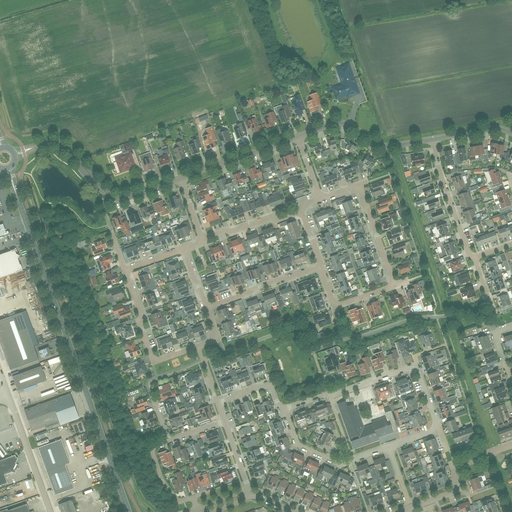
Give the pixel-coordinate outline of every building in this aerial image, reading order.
[(347,97),(359,93),(349,64),(337,68),(342,84),(334,87),(333,84),(328,86),(331,93),(334,92),(336,99),(346,95),(347,97)] [(310,95),(312,101),(307,102),(311,112),(318,110),(317,106),(320,105),(319,100),(316,93),(310,95)] [(302,115),(303,113),(302,110),(305,109),(300,95),(296,96),(297,99),(291,102),(293,106),(292,107),(293,109),(294,109),(296,115),(298,117),(299,116),(301,116),(302,115)] [(247,108),(250,107),(254,105),(252,99),(248,101),(245,102),(247,108)] [(279,114),(282,123),(289,120),(288,118),(291,117),(287,105),(282,107),(281,105),(274,108),(276,115),(279,114)] [(273,112),(266,114),(268,118),(264,119),(267,128),(274,126),(272,122),(276,120),(273,112)] [(246,123),(248,129),(251,128),(252,129),(254,128),(255,132),(260,130),(258,126),(255,118),(249,121),(249,122),(246,123)] [(243,132),(246,131),(243,123),(237,125),(238,129),(234,130),(237,138),(244,136),(243,132)] [(213,141),(216,140),(212,127),(208,129),(206,129),(208,135),(203,137),(207,149),(215,147),(213,141)] [(231,141),(227,130),(223,132),(222,129),(216,131),(218,138),(220,142),(223,141),(224,143),(231,141)] [(192,144),(189,145),(192,154),(196,153),(199,152),(198,149),(201,147),(200,145),(198,139),(191,141),(192,144)] [(327,142),(330,149),(327,150),(329,156),(332,155),(332,154),(334,153),(333,150),(337,149),(334,140),(327,142)] [(345,148),(353,154),(357,148),(348,142),(348,144),(344,142),(344,140),(341,140),(341,148),(342,148),(342,149),(344,150),(345,148)] [(187,152),(182,141),(176,143),(177,148),(174,149),(178,160),(185,157),(183,154),(187,152)] [(131,142),(123,145),(126,152),(128,151),(133,149),(131,142)] [(487,158),(490,158),(490,157),(493,158),(493,154),(497,154),(498,144),(497,144),(497,143),(492,143),(492,144),(491,153),(487,153),(487,155),(487,158)] [(500,154),(499,158),(500,159),(502,159),(502,160),(505,160),(507,155),(507,153),(503,153),(503,146),(502,146),(502,145),(500,145),(498,145),(498,144),(497,154),(500,154)] [(313,147),(317,156),(321,155),(322,158),(324,157),(324,158),(328,156),(326,151),(322,152),(320,145),(313,147)] [(478,155),(481,155),(482,159),(484,158),(484,162),(487,162),(487,158),(487,155),(484,155),(482,145),(481,146),(480,145),(478,145),(478,146),(477,146),(478,155)] [(471,151),(468,152),(470,161),(475,160),(475,156),(478,155),(477,146),(475,147),(474,146),(472,146),(472,147),(471,147),(471,151)] [(459,158),(456,158),(457,165),(463,164),(463,161),(466,160),(464,148),(458,150),(459,158)] [(167,155),(170,154),(168,149),(162,151),(163,154),(157,156),(157,155),(155,155),(157,161),(159,162),(161,166),(170,163),(167,155)] [(451,166),(457,165),(456,158),(453,159),(451,151),(445,152),(446,161),(445,162),(445,161),(446,166),(451,165),(451,166)] [(153,169),(150,161),(153,160),(150,152),(144,154),(146,159),(142,161),(145,171),(153,169)] [(116,158),(119,167),(120,167),(122,172),(134,167),(131,161),(132,161),(130,153),(123,156),(116,158)] [(293,164),(294,167),(300,165),(298,160),(296,156),(293,157),(292,154),(290,155),(290,154),(288,155),(287,156),(286,156),(290,166),(293,164)] [(364,165),(368,167),(371,169),(375,163),(372,161),(373,159),(368,155),(363,162),(360,160),(357,164),(358,167),(360,172),(361,174),(364,172),(362,168),(364,165)] [(278,162),(282,172),(287,170),(286,167),(290,166),(286,156),(285,157),(284,156),(282,157),(282,158),(281,158),(282,161),(278,162)] [(423,156),(415,157),(415,156),(411,157),(413,167),(417,166),(417,165),(425,163),(424,160),(425,159),(424,156),(423,156)] [(277,172),(277,171),(273,161),(268,163),(272,174),(275,173),(275,174),(277,173),(277,172)] [(263,166),(260,168),(265,180),(269,179),(268,177),(272,176),(272,174),(268,163),(267,163),(267,162),(266,162),(263,163),(263,164),(263,165),(263,166)] [(351,168),(348,169),(351,178),(357,176),(356,173),(360,172),(358,167),(357,164),(357,163),(353,164),(350,165),(351,168)] [(345,170),(344,167),(341,168),(341,167),(338,168),(340,174),(339,174),(341,180),(345,178),(346,180),(351,178),(348,169),(345,170)] [(258,177),(262,175),(260,169),(255,171),(254,168),(248,170),(252,179),(258,177)] [(333,174),(329,176),(333,185),(338,183),(336,176),(339,175),(336,168),(333,169),(334,171),(332,172),(333,174)] [(487,182),(491,180),(501,177),(499,172),(496,173),(495,169),(488,171),(488,172),(484,172),(487,182)] [(451,178),(454,184),(466,180),(465,176),(466,176),(464,171),(456,172),(458,176),(451,178)] [(247,180),(245,174),(240,176),(239,173),(233,175),(237,184),(237,187),(238,187),(240,186),(241,185),(240,183),(243,182),(242,182),(247,180)] [(333,185),(329,176),(326,177),(325,173),(319,175),(321,181),(324,180),(327,187),(333,185)] [(420,173),(413,175),(415,181),(419,180),(420,184),(431,180),(429,177),(430,177),(429,174),(428,174),(428,173),(421,176),(420,173)] [(292,184),(294,188),(303,184),(301,179),(298,180),(297,177),(287,180),(289,185),(292,184)] [(503,182),(501,177),(491,180),(492,183),(489,185),(490,190),(498,187),(497,184),(503,182)] [(222,194),(229,191),(230,191),(228,187),(232,186),(230,180),(225,182),(224,178),(218,181),(221,190),(222,194)] [(469,188),(467,183),(466,180),(454,184),(456,190),(462,188),(463,190),(469,188)] [(210,190),(207,181),(200,184),(201,187),(196,189),(198,194),(210,190)] [(373,197),(378,195),(379,197),(386,194),(384,188),(385,188),(383,182),(372,186),(373,189),(370,190),(373,197)] [(305,190),(303,184),(294,188),(295,191),(292,192),(294,198),(303,195),(302,191),(305,190)] [(424,185),(417,188),(419,194),(423,192),(425,196),(435,192),(434,189),(435,189),(434,186),(433,186),(425,188),(424,185)] [(283,193),(281,187),(278,188),(279,191),(272,193),(276,205),(282,203),(279,194),(280,194),(283,193)] [(458,195),(460,201),(469,198),(472,197),(469,188),(463,190),(464,193),(458,195)] [(505,190),(499,192),(498,188),(492,190),(494,195),(495,196),(497,195),(498,198),(507,195),(505,190)] [(205,198),(206,202),(214,199),(210,190),(198,194),(200,200),(205,198)] [(276,205),(272,193),(273,196),(267,198),(271,207),(276,205)] [(498,198),(494,200),(495,202),(499,201),(500,204),(509,200),(507,195),(498,198)] [(175,196),(169,198),(171,202),(168,203),(170,208),(178,206),(180,210),(183,209),(179,197),(176,198),(175,196)] [(376,206),(379,213),(389,210),(387,205),(392,203),(390,197),(383,199),(378,201),(379,205),(376,206)] [(429,197),(422,200),(423,203),(427,202),(429,209),(439,205),(438,202),(439,202),(438,199),(437,199),(437,198),(430,201),(429,197)] [(472,197),(469,198),(460,201),(462,207),(463,206),(464,209),(469,207),(475,205),(473,200),(472,197)] [(257,212),(258,212),(254,202),(253,199),(249,201),(250,204),(249,204),(252,214),(253,215),(257,213),(257,212)] [(344,209),(355,205),(355,204),(355,203),(354,203),(353,202),(352,200),(347,202),(346,199),(339,201),(340,204),(342,204),(344,209)] [(263,210),(260,200),(254,202),(258,212),(258,211),(258,212),(259,212),(263,211),(263,210)] [(500,204),(497,205),(500,213),(506,210),(505,208),(511,206),(509,200),(500,204)] [(164,207),(162,201),(154,204),(157,213),(161,212),(162,215),(169,213),(167,206),(164,207)] [(241,208),(245,207),(243,201),(240,202),(239,202),(240,205),(234,207),(235,209),(239,218),(244,216),(241,208)] [(205,213),(206,216),(216,213),(215,210),(216,209),(215,207),(217,206),(216,203),(209,205),(210,208),(203,211),(204,214),(205,213)] [(351,212),(356,210),(355,208),(355,207),(355,206),(355,205),(344,209),(346,217),(352,215),(351,212)] [(466,218),(475,215),(474,212),(477,211),(475,205),(469,207),(470,210),(464,212),(466,218)] [(149,218),(149,216),(150,216),(149,215),(154,214),(152,208),(147,209),(146,206),(140,209),(144,218),(145,219),(147,220),(149,219),(149,218)] [(233,220),(239,218),(235,209),(230,211),(233,220)] [(320,211),(323,221),(323,219),(328,218),(329,221),(325,209),(325,210),(320,212),(320,211)] [(327,209),(325,209),(329,221),(334,220),(335,221),(337,220),(333,209),(331,210),(330,209),(328,210),(327,209)] [(433,210),(426,212),(428,216),(431,214),(434,221),(444,217),(443,214),(442,211),(441,211),(434,213),(433,210)] [(135,224),(141,222),(138,213),(134,214),(133,211),(127,213),(131,222),(134,221),(135,224)] [(315,215),(317,220),(314,221),(316,225),(319,224),(318,222),(323,221),(320,211),(318,212),(318,214),(315,215)] [(217,215),(216,213),(206,216),(207,219),(206,219),(207,222),(214,220),(215,222),(222,220),(221,217),(219,218),(218,215),(217,215)] [(116,228),(120,226),(122,228),(123,227),(124,231),(128,229),(126,222),(123,224),(120,216),(119,216),(118,215),(116,216),(116,217),(113,218),(116,228)] [(352,215),(346,217),(349,225),(361,221),(361,220),(360,220),(360,219),(359,218),(358,216),(353,218),(352,215)] [(475,224),(482,222),(480,217),(476,218),(475,215),(466,218),(468,224),(474,222),(475,224)] [(388,217),(381,220),(385,229),(391,227),(393,226),(391,219),(389,220),(388,217)] [(184,227),(181,228),(184,237),(190,235),(188,229),(191,228),(188,221),(183,223),(184,227)] [(287,224),(289,229),(297,226),(298,225),(296,221),(287,224)] [(361,221),(349,225),(352,233),(360,230),(359,227),(362,226),(361,224),(361,223),(361,222),(361,221)] [(0,236),(1,236),(1,238),(11,235),(10,232),(8,232),(5,223),(0,224),(0,236)] [(437,223),(429,225),(430,229),(434,228),(436,233),(439,232),(448,229),(446,223),(438,226),(437,223)] [(279,238),(278,234),(275,235),(272,226),(267,228),(270,238),(271,241),(274,240),(274,241),(276,241),(277,243),(280,242),(279,238)] [(297,226),(289,229),(287,230),(288,235),(299,232),(297,226)] [(503,228),(506,237),(511,235),(508,226),(503,228)] [(184,237),(181,228),(175,230),(174,227),(171,228),(172,230),(173,234),(176,233),(178,240),(184,237)] [(270,238),(267,228),(261,230),(265,241),(263,241),(265,247),(267,246),(266,243),(271,241),(270,238)] [(387,236),(390,245),(394,243),(394,242),(401,240),(399,235),(402,233),(400,228),(390,232),(391,235),(387,236)] [(493,242),(495,241),(494,239),(497,239),(493,228),(488,230),(489,234),(490,234),(493,242)] [(503,228),(498,229),(500,237),(503,236),(504,238),(506,237),(503,228)] [(439,232),(436,233),(438,239),(435,240),(436,243),(447,239),(446,236),(450,235),(448,229),(439,232)] [(172,230),(163,233),(164,235),(167,244),(168,243),(168,244),(173,243),(172,242),(173,242),(172,241),(171,236),(173,235),(174,235),(173,234),(172,230)] [(299,232),(288,235),(288,236),(289,241),(287,241),(288,244),(294,242),(293,239),(301,237),(299,232)] [(321,240),(331,237),(329,232),(321,235),(322,237),(320,238),(321,240)] [(164,235),(163,233),(155,236),(157,241),(160,240),(162,246),(167,244),(164,235)] [(260,241),(257,233),(251,235),(254,243),(260,241)] [(353,235),(356,243),(367,239),(367,238),(367,237),(366,237),(365,236),(365,234),(359,235),(358,233),(353,235)] [(474,238),(477,246),(480,245),(480,246),(483,245),(478,233),(476,234),(477,237),(474,238)] [(479,235),(478,233),(483,245),(487,243),(485,235),(484,235),(484,233),(479,235)] [(157,241),(155,236),(154,235),(151,236),(152,237),(146,239),(150,250),(151,249),(151,250),(156,249),(155,248),(156,248),(154,242),(157,241)] [(249,245),(254,243),(251,235),(246,237),(249,245)] [(140,236),(136,237),(138,242),(140,247),(143,246),(145,252),(145,251),(146,252),(150,251),(150,250),(146,239),(141,240),(140,236)] [(331,237),(321,240),(321,241),(322,240),(324,245),(333,242),(331,237)] [(237,240),(234,241),(238,251),(240,250),(241,251),(244,250),(245,253),(248,252),(245,244),(242,245),(240,238),(237,239),(237,240)] [(358,251),(364,249),(363,246),(368,244),(368,242),(368,241),(367,240),(367,239),(356,243),(358,251)] [(96,247),(92,248),(94,255),(104,251),(103,248),(106,247),(104,240),(94,243),(96,247)] [(231,242),(231,241),(228,242),(231,249),(228,250),(231,258),(234,257),(233,255),(236,254),(235,252),(238,251),(234,241),(231,242)] [(441,249),(442,252),(455,248),(453,242),(445,245),(443,241),(436,244),(437,248),(440,247),(441,249)] [(137,248),(140,247),(138,242),(130,245),(133,256),(134,255),(134,256),(139,255),(138,254),(139,254),(137,248)] [(325,250),(334,247),(333,242),(324,245),(325,250)] [(394,251),(392,251),(395,258),(404,254),(402,248),(405,247),(404,243),(393,247),(394,251)] [(123,245),(120,246),(123,253),(126,252),(128,258),(129,257),(129,258),(133,257),(133,256),(130,245),(129,244),(124,246),(123,245)] [(219,257),(222,256),(222,258),(225,257),(225,258),(228,257),(226,251),(223,252),(221,245),(218,246),(218,247),(215,248),(219,257)] [(334,247),(325,250),(326,252),(327,252),(328,255),(336,252),(335,249),(337,249),(336,246),(334,247)] [(212,256),(209,257),(211,263),(214,262),(213,259),(219,257),(215,248),(213,249),(212,248),(209,249),(212,256)] [(457,253),(455,248),(442,252),(444,258),(440,259),(441,263),(454,258),(453,255),(457,253)] [(303,249),(297,251),(301,262),(307,260),(303,249)] [(358,251),(361,259),(373,255),(373,254),(372,253),(371,252),(370,250),(365,252),(364,249),(358,251)] [(15,250),(0,254),(0,277),(23,270),(21,265),(20,265),(18,258),(19,255),(16,254),(15,250)] [(298,254),(296,255),(295,253),(292,251),(290,252),(292,258),(293,257),(296,264),(301,262),(297,251),(298,254)] [(283,257),(284,259),(287,267),(292,266),(290,258),(292,258),(290,252),(287,253),(286,256),(283,257)] [(330,263),(340,259),(339,257),(338,254),(330,257),(331,260),(330,260),(330,263)] [(99,259),(97,260),(99,266),(101,272),(101,271),(105,270),(110,268),(109,263),(112,262),(109,255),(99,259)] [(369,262),(374,260),(373,258),(373,257),(373,256),(373,255),(361,259),(364,267),(370,265),(369,262)] [(498,265),(495,257),(489,259),(490,261),(485,263),(486,266),(486,267),(486,268),(486,269),(498,265)] [(269,264),(272,273),(277,271),(275,265),(278,264),(276,258),(270,260),(272,264),(269,265),(269,264)] [(282,269),(287,267),(284,259),(279,261),(282,269)] [(340,259),(330,263),(331,263),(333,267),(332,267),(342,264),(340,259)] [(408,265),(412,264),(410,259),(404,262),(405,265),(398,267),(400,274),(410,270),(408,265)] [(447,267),(450,266),(453,272),(462,269),(459,259),(446,264),(447,267)] [(171,260),(164,262),(167,272),(168,272),(180,268),(178,262),(172,264),(171,260)] [(267,261),(259,264),(261,270),(261,269),(264,268),(267,275),(272,274),(272,273),(269,264),(267,261)] [(238,273),(235,274),(236,276),(239,285),(244,283),(244,281),(242,277),(245,276),(243,269),(242,270),(240,262),(236,263),(238,269),(239,271),(237,271),(238,273)] [(251,267),(255,279),(261,277),(259,271),(261,270),(259,264),(251,267)] [(500,273),(501,273),(498,265),(486,269),(487,270),(488,271),(489,274),(490,273),(491,277),(501,274),(500,273)] [(153,278),(149,266),(143,269),(145,275),(139,277),(141,282),(149,279),(153,278)] [(365,268),(366,271),(368,277),(379,273),(379,272),(379,271),(378,271),(378,270),(377,268),(371,270),(370,266),(365,268)] [(255,279),(251,267),(243,270),(243,269),(245,276),(245,275),(247,274),(250,280),(255,278),(255,279)] [(180,268),(168,272),(171,280),(177,278),(176,275),(182,273),(180,268)] [(119,281),(116,274),(113,276),(111,271),(105,273),(107,278),(106,278),(107,281),(106,281),(108,285),(113,283),(113,284),(116,283),(115,283),(119,281)] [(337,280),(346,277),(344,272),(337,275),(337,277),(336,278),(337,280)] [(211,274),(212,277),(206,280),(206,282),(206,284),(208,284),(208,285),(218,281),(219,281),(217,273),(211,274)] [(379,273),(368,277),(371,285),(376,283),(375,280),(380,278),(380,276),(380,275),(380,274),(379,273)] [(458,277),(460,284),(470,280),(469,277),(470,277),(469,274),(468,274),(461,276),(460,273),(453,275),(454,279),(458,277)] [(236,276),(233,277),(232,274),(226,276),(228,281),(231,280),(233,286),(238,284),(239,285),(236,276)] [(493,287),(504,282),(501,274),(491,277),(492,281),(491,281),(492,284),(492,285),(492,286),(493,287)] [(346,277),(337,280),(339,285),(348,282),(346,277)] [(149,279),(141,282),(143,287),(149,285),(150,288),(156,286),(153,278),(149,279)] [(300,291),(306,289),(308,292),(318,289),(314,278),(297,284),(300,291)] [(171,283),(174,291),(187,287),(185,281),(178,283),(177,280),(171,283)] [(217,288),(218,291),(223,289),(221,283),(219,284),(218,281),(208,285),(209,285),(208,287),(209,289),(210,289),(211,290),(217,288)] [(348,282),(339,285),(341,290),(340,290),(350,287),(348,282)] [(501,290),(502,292),(507,290),(504,282),(493,287),(493,288),(494,288),(494,289),(495,292),(501,290)] [(409,292),(406,293),(410,305),(417,303),(416,300),(419,299),(418,295),(422,293),(418,283),(412,286),(413,289),(408,290),(409,292)] [(460,291),(462,297),(467,295),(468,298),(476,295),(472,286),(465,289),(464,288),(461,289),(462,290),(460,291)] [(119,287),(106,292),(108,298),(111,297),(113,303),(118,301),(117,299),(124,296),(122,289),(120,290),(119,287)] [(189,293),(187,287),(174,291),(177,300),(184,298),(183,295),(189,293)] [(288,297),(293,295),(290,287),(285,289),(288,297)] [(146,296),(147,301),(159,297),(157,288),(151,291),(152,294),(146,296)] [(289,301),(288,297),(285,289),(279,291),(282,299),(284,303),(289,301)] [(510,299),(507,290),(502,292),(502,295),(497,297),(498,299),(498,301),(498,302),(498,303),(510,299)] [(273,307),(276,306),(277,308),(282,306),(279,300),(277,301),(274,293),(268,295),(271,303),(273,307)] [(402,296),(399,297),(398,294),(396,295),(395,294),(393,295),(393,296),(390,297),(392,301),(390,302),(392,306),(398,304),(399,308),(405,305),(402,296)] [(268,295),(263,297),(266,305),(271,303),(268,295)] [(325,308),(321,297),(316,299),(314,296),(309,298),(311,304),(315,303),(318,310),(320,309),(320,310),(324,309),(324,308),(325,308)] [(159,297),(147,301),(149,306),(155,304),(156,307),(162,304),(159,297)] [(183,309),(185,309),(194,305),(192,300),(185,302),(184,299),(178,301),(180,307),(182,306),(183,309)] [(257,299),(252,301),(256,312),(261,310),(262,314),(263,318),(267,316),(264,310),(263,305),(260,306),(257,299)] [(500,305),(501,308),(506,306),(507,309),(511,306),(511,304),(510,299),(498,303),(499,304),(500,305)] [(255,312),(256,312),(252,301),(251,301),(251,300),(246,302),(247,303),(246,303),(249,312),(247,313),(248,318),(257,315),(255,312)] [(372,318),(378,316),(378,317),(382,315),(381,312),(378,301),(371,304),(371,305),(367,306),(372,318)] [(123,309),(122,305),(113,309),(115,314),(119,313),(120,317),(130,314),(128,307),(123,309)] [(196,311),(194,305),(185,309),(186,312),(182,313),(184,319),(190,316),(189,314),(196,311)] [(151,315),(153,320),(162,317),(163,320),(166,319),(165,316),(164,316),(162,311),(163,311),(162,308),(156,310),(157,313),(151,315)] [(228,318),(234,316),(233,313),(232,313),(231,311),(228,312),(227,308),(217,311),(220,318),(227,315),(228,318)] [(357,310),(357,309),(349,311),(350,312),(349,313),(351,318),(352,317),(353,322),(358,320),(359,324),(366,322),(361,309),(357,310)] [(0,341),(2,346),(30,336),(22,313),(0,320),(0,341)] [(320,327),(331,323),(330,320),(331,319),(330,318),(329,317),(329,316),(325,317),(324,314),(313,317),(315,324),(318,323),(320,327)] [(236,316),(234,316),(228,318),(229,322),(222,324),(224,330),(233,326),(232,323),(235,322),(234,320),(237,319),(236,316)] [(162,317),(153,320),(155,325),(161,323),(162,326),(168,324),(166,319),(163,320),(162,317)] [(197,328),(200,336),(205,334),(203,328),(206,327),(204,321),(201,322),(201,323),(196,325),(197,328)] [(117,335),(123,332),(125,337),(128,336),(130,337),(134,335),(134,334),(134,333),(133,331),(132,330),(131,326),(122,329),(120,323),(114,326),(117,335)] [(193,325),(188,327),(190,333),(193,332),(195,338),(200,336),(197,328),(194,329),(193,325)] [(233,326),(224,330),(226,335),(233,333),(234,336),(241,334),(240,330),(238,331),(237,329),(235,330),(233,326)] [(188,327),(179,330),(184,342),(189,340),(187,334),(190,333),(188,327)] [(179,330),(172,333),(174,339),(177,338),(179,344),(184,342),(179,330)] [(164,336),(168,348),(173,346),(171,340),(174,339),(172,333),(167,335),(164,336)] [(427,346),(434,343),(433,340),(434,339),(433,337),(432,337),(431,334),(428,335),(428,334),(427,334),(419,336),(422,345),(426,343),(427,346)] [(481,344),(489,341),(487,335),(480,337),(480,335),(473,337),(476,346),(481,344)] [(30,336),(2,346),(10,370),(39,360),(30,336)] [(168,348),(164,336),(156,338),(158,344),(161,343),(163,349),(164,350),(168,349),(168,348)] [(505,350),(508,349),(510,348),(509,345),(511,344),(511,341),(510,336),(504,338),(505,343),(502,343),(505,350)] [(408,353),(417,350),(414,343),(406,346),(404,340),(395,343),(397,349),(400,348),(404,358),(409,356),(408,353)] [(489,341),(481,344),(483,349),(479,350),(481,354),(486,352),(486,349),(491,347),(489,341)] [(141,353),(138,347),(135,348),(133,342),(127,344),(129,350),(128,350),(131,357),(141,353)] [(49,347),(38,351),(41,359),(52,355),(49,347)] [(390,351),(386,353),(387,356),(391,365),(397,363),(395,359),(398,357),(398,355),(395,349),(390,351)] [(434,356),(432,351),(426,354),(427,356),(422,358),(424,364),(437,359),(435,355),(434,356)] [(383,368),(381,362),(384,361),(383,358),(380,352),(375,354),(377,359),(372,361),(376,370),(383,368)] [(483,356),(485,361),(495,358),(493,353),(483,356)] [(325,361),(327,365),(326,366),(325,367),(325,368),(325,370),(326,370),(327,370),(328,370),(329,371),(336,368),(335,366),(338,365),(335,355),(329,357),(330,360),(325,361)] [(368,367),(371,366),(367,357),(362,358),(364,363),(358,365),(362,375),(370,372),(368,367)] [(495,358),(485,361),(487,367),(497,363),(495,358)] [(434,369),(440,367),(437,359),(424,364),(426,369),(432,367),(433,370),(434,369)] [(138,375),(147,372),(144,362),(137,365),(136,361),(130,364),(131,367),(134,366),(138,375)] [(348,377),(356,375),(352,364),(351,363),(348,364),(348,366),(346,366),(345,362),(340,364),(343,371),(346,370),(348,377)] [(265,371),(268,369),(266,363),(260,365),(261,367),(258,368),(257,364),(261,375),(266,374),(265,371)] [(257,364),(249,367),(248,366),(251,372),(251,374),(254,373),(256,377),(261,375),(257,364)] [(245,381),(250,379),(248,373),(251,372),(248,366),(248,365),(245,366),(246,368),(241,370),(245,381)] [(18,391),(46,381),(41,366),(13,376),(18,391)] [(241,369),(238,370),(235,371),(235,369),(232,370),(234,377),(237,376),(240,383),(245,381),(241,370),(241,369)] [(233,386),(234,385),(231,378),(234,377),(232,370),(230,371),(229,373),(230,375),(229,376),(228,377),(228,379),(226,379),(229,387),(228,387),(229,388),(233,387),(233,386)] [(427,375),(429,380),(442,376),(440,370),(427,375)] [(488,373),(489,379),(499,375),(498,370),(488,373)] [(198,384),(197,381),(199,380),(197,374),(193,375),(193,373),(189,374),(189,376),(187,377),(185,378),(187,383),(188,387),(194,385),(198,384)] [(501,380),(499,375),(489,379),(491,384),(488,385),(490,388),(492,387),(496,385),(495,382),(501,380)] [(229,387),(226,379),(225,376),(216,379),(219,386),(222,385),(223,389),(228,387),(229,387)] [(442,376),(429,380),(431,386),(437,384),(438,387),(441,385),(444,384),(442,376)] [(410,390),(411,391),(413,390),(411,384),(410,379),(407,380),(406,378),(401,380),(404,388),(405,392),(410,390)] [(396,390),(398,396),(400,395),(400,394),(405,392),(404,388),(401,380),(396,382),(398,389),(396,390)] [(445,384),(441,385),(442,385),(443,388),(433,391),(435,397),(446,393),(444,388),(450,386),(449,383),(445,384)] [(162,386),(158,387),(160,391),(159,391),(160,391),(162,397),(161,397),(162,398),(168,395),(169,398),(175,396),(173,391),(171,392),(170,391),(169,388),(169,387),(168,388),(167,385),(163,386),(162,386)] [(194,396),(203,393),(201,387),(197,389),(196,385),(189,388),(190,391),(192,390),(194,396)] [(385,396),(389,395),(390,398),(393,397),(393,396),(395,395),(393,389),(390,390),(388,385),(382,387),(385,396)] [(491,391),(492,396),(505,391),(504,386),(494,390),(492,387),(490,388),(487,389),(488,392),(491,391)] [(378,394),(375,395),(377,401),(380,400),(380,401),(386,399),(385,396),(382,387),(376,389),(378,394)] [(505,391),(492,396),(495,404),(500,402),(499,399),(507,396),(507,395),(508,395),(507,392),(506,392),(505,391)] [(203,393),(194,396),(196,402),(194,402),(195,406),(193,406),(199,404),(202,403),(201,400),(205,399),(203,393)] [(448,398),(446,393),(435,397),(437,402),(444,399),(446,402),(449,401),(456,399),(455,395),(448,398)] [(32,431),(46,426),(47,430),(79,418),(70,394),(25,410),(32,431)] [(166,409),(177,405),(175,397),(164,401),(165,404),(164,404),(166,409)] [(144,406),(148,405),(146,398),(136,401),(137,405),(134,406),(136,412),(145,409),(144,406)] [(413,399),(413,398),(405,401),(405,400),(401,401),(403,408),(407,407),(407,406),(415,403),(416,403),(414,398),(413,399)] [(457,402),(456,399),(449,401),(450,404),(439,408),(441,413),(452,409),(451,406),(453,405),(452,403),(457,402)] [(245,408),(243,409),(244,413),(245,416),(248,415),(247,412),(252,410),(248,400),(243,402),(245,408)] [(275,412),(273,405),(270,407),(268,401),(263,402),(265,408),(267,415),(275,412)] [(349,438),(351,438),(352,441),(351,441),(353,449),(378,440),(378,438),(393,433),(390,425),(388,425),(385,417),(371,422),(372,424),(364,427),(356,407),(354,408),(353,404),(347,406),(345,401),(337,404),(349,438)] [(327,415),(332,413),(330,407),(328,408),(327,408),(325,402),(319,404),(323,414),(326,413),(327,415)] [(239,415),(244,413),(243,409),(240,403),(235,405),(237,411),(234,412),(237,419),(240,418),(239,415)] [(265,408),(262,409),(260,403),(255,405),(258,415),(263,414),(266,421),(269,419),(267,415),(265,408)] [(416,403),(415,403),(407,406),(407,407),(408,409),(406,410),(407,412),(417,409),(417,408),(418,408),(416,403)] [(199,404),(193,406),(195,413),(200,412),(201,415),(210,411),(208,406),(201,408),(199,404)] [(318,416),(323,414),(319,404),(314,406),(314,408),(311,409),(313,413),(315,419),(318,418),(318,416)] [(177,405),(166,409),(167,414),(173,412),(174,414),(180,412),(177,405)] [(496,424),(504,421),(499,406),(490,409),(496,424)] [(308,409),(302,411),(306,420),(311,418),(312,421),(315,419),(313,413),(310,414),(309,414),(308,410),(308,409)] [(453,413),(452,409),(441,413),(443,418),(452,415),(453,418),(461,415),(460,412),(455,414),(455,412),(453,413)] [(210,411),(201,415),(202,417),(198,419),(200,425),(206,423),(205,420),(212,417),(210,411)] [(302,421),(306,420),(302,411),(297,412),(297,414),(293,415),(297,427),(298,427),(304,425),(302,421)] [(395,411),(394,411),(392,412),(395,421),(395,422),(398,421),(400,420),(406,418),(405,415),(404,412),(398,414),(396,415),(395,411)] [(153,422),(154,421),(152,415),(149,416),(147,412),(142,414),(143,418),(142,418),(144,425),(147,424),(153,422)] [(418,413),(407,417),(408,419),(411,418),(412,421),(420,418),(421,418),(420,413),(419,413),(418,413)] [(171,425),(181,422),(184,421),(182,417),(179,418),(179,416),(169,420),(170,421),(169,422),(170,425),(171,425)] [(420,418),(412,421),(413,424),(411,425),(413,429),(415,428),(415,426),(422,423),(423,423),(421,418),(420,418)] [(270,430),(282,426),(280,421),(277,422),(276,419),(268,422),(271,430),(270,430)] [(455,430),(457,429),(457,427),(460,426),(458,423),(456,424),(454,419),(445,422),(446,424),(444,424),(446,430),(448,429),(449,432),(455,430)] [(181,422),(171,425),(174,431),(183,428),(181,422)] [(253,432),(251,427),(250,427),(248,422),(240,425),(242,429),(239,430),(241,435),(244,434),(244,435),(247,434),(248,436),(250,435),(250,433),(253,432)] [(270,436),(271,439),(278,437),(277,434),(284,431),(282,426),(270,430),(272,435),(270,436)] [(468,440),(470,439),(466,429),(465,426),(462,427),(463,430),(461,431),(464,439),(467,438),(468,440)] [(474,438),(473,436),(474,436),(471,427),(466,429),(470,439),(474,438)] [(511,427),(497,433),(500,441),(511,436),(511,427)] [(323,433),(322,436),(331,440),(333,435),(324,431),(321,429),(320,431),(323,433)] [(455,430),(456,433),(457,433),(460,443),(462,442),(461,441),(464,439),(461,431),(459,432),(458,429),(457,429),(455,430)] [(216,432),(206,435),(209,442),(219,439),(216,432)] [(456,444),(460,443),(457,433),(456,433),(451,434),(455,443),(456,443),(456,444)] [(255,440),(253,435),(245,438),(246,442),(243,443),(245,448),(248,447),(248,448),(258,444),(256,440),(255,440)] [(331,440),(322,436),(319,441),(317,440),(315,443),(321,446),(323,444),(323,443),(328,446),(331,440)] [(279,440),(278,437),(271,439),(272,439),(270,440),(271,442),(274,441),(276,446),(288,442),(286,437),(279,440)] [(435,439),(434,439),(434,438),(428,440),(427,438),(422,439),(425,448),(436,444),(436,443),(437,442),(435,439)] [(47,471),(70,463),(61,439),(38,448),(47,471)] [(195,458),(201,456),(197,443),(194,444),(193,442),(191,442),(190,442),(188,442),(188,443),(186,444),(189,453),(193,452),(195,458)] [(276,446),(275,447),(276,450),(279,451),(281,456),(283,458),(290,452),(289,448),(290,448),(288,442),(276,446)] [(221,445),(219,446),(218,443),(214,444),(208,446),(210,452),(211,452),(213,457),(219,455),(219,453),(223,452),(223,451),(225,450),(223,446),(221,446),(221,445)] [(432,451),(438,449),(438,448),(437,444),(436,444),(425,448),(428,456),(433,454),(432,451)] [(185,448),(181,450),(179,446),(173,449),(176,459),(181,457),(183,462),(189,459),(185,448)] [(416,458),(415,456),(412,447),(407,449),(411,460),(416,458)] [(261,454),(259,448),(250,451),(251,455),(248,457),(250,462),(253,460),(253,461),(265,457),(263,453),(261,454)] [(404,468),(407,467),(406,462),(411,460),(407,449),(401,451),(405,461),(402,462),(404,468)] [(168,466),(174,464),(172,458),(170,452),(167,453),(166,451),(159,454),(163,464),(166,462),(168,466)] [(290,452),(283,458),(283,459),(290,462),(288,465),(293,467),(294,467),(294,466),(296,463),(299,455),(294,452),(294,453),(290,452)] [(432,463),(434,462),(443,459),(441,454),(435,456),(434,453),(433,454),(429,455),(430,458),(432,463)] [(16,457),(15,455),(0,460),(0,485),(8,483),(5,475),(12,472),(15,473),(19,465),(16,464),(17,463),(16,462),(18,458),(16,457)] [(299,455),(296,463),(301,465),(304,457),(299,455)] [(218,456),(211,459),(213,464),(216,463),(218,467),(228,464),(227,462),(228,461),(227,459),(226,459),(226,457),(223,458),(219,459),(218,456)] [(382,468),(387,466),(384,457),(379,459),(382,468)] [(309,459),(306,467),(303,466),(302,467),(299,475),(302,476),(304,471),(309,473),(310,469),(311,470),(314,462),(309,459)] [(382,468),(379,459),(373,461),(377,471),(379,471),(379,469),(382,468)] [(434,472),(433,472),(438,470),(440,469),(439,467),(445,465),(444,464),(445,463),(444,460),(443,460),(443,459),(434,462),(435,465),(432,466),(434,472)] [(265,469),(262,462),(254,464),(255,468),(253,469),(255,477),(258,476),(259,477),(260,477),(261,477),(262,476),(261,474),(264,473),(263,470),(264,470),(265,469)] [(314,462),(311,470),(316,472),(319,464),(314,462)] [(70,463),(47,471),(55,495),(74,488),(72,483),(77,482),(70,463)] [(367,463),(362,465),(365,476),(366,476),(368,475),(367,473),(370,472),(368,467),(367,463)] [(364,478),(366,477),(362,465),(361,465),(360,465),(357,466),(357,467),(356,467),(359,476),(362,475),(364,478)] [(323,476),(326,477),(329,469),(329,468),(329,467),(326,466),(325,466),(324,466),(324,468),(321,466),(318,474),(316,478),(315,480),(319,481),(321,478),(322,478),(323,476)] [(221,470),(210,474),(212,481),(222,477),(223,480),(224,483),(225,483),(228,482),(228,481),(227,479),(233,477),(230,470),(227,471),(226,468),(222,469),(221,470)] [(330,469),(329,469),(326,477),(328,478),(327,480),(328,481),(329,482),(328,484),(331,485),(334,479),(336,475),(333,474),(334,471),(334,470),(330,468),(330,469)] [(438,470),(433,472),(436,480),(438,479),(447,476),(445,471),(438,473),(438,470)] [(180,472),(177,473),(173,474),(174,477),(170,479),(171,482),(172,481),(176,491),(183,489),(181,485),(184,484),(180,472)] [(336,475),(334,479),(331,485),(334,486),(335,483),(337,484),(339,482),(341,483),(345,475),(340,472),(338,476),(336,475)] [(481,476),(484,475),(483,472),(478,474),(479,477),(477,477),(469,480),(471,485),(479,483),(479,482),(483,481),(481,476)] [(210,484),(206,474),(202,476),(201,473),(196,475),(200,485),(203,484),(203,486),(204,486),(203,486),(210,484)] [(191,491),(197,489),(196,487),(199,485),(195,475),(190,476),(191,480),(187,481),(191,491)] [(274,477),(269,475),(266,482),(269,483),(267,488),(272,490),(274,486),(274,487),(275,486),(278,479),(279,477),(275,475),(274,477)] [(341,483),(342,483),(346,485),(345,488),(349,490),(351,486),(355,484),(354,479),(353,479),(354,481),(349,479),(350,477),(345,475),(341,483)] [(438,479),(436,480),(439,488),(449,484),(448,482),(449,481),(447,476),(438,479)] [(426,477),(420,479),(419,478),(417,479),(418,483),(421,492),(427,490),(426,489),(430,487),(426,477)] [(283,490),(287,483),(288,481),(283,479),(283,481),(278,479),(275,486),(277,487),(275,492),(280,494),(282,490),(283,491),(283,490)] [(418,483),(417,479),(414,480),(414,481),(409,483),(411,488),(413,494),(415,493),(416,494),(421,492),(418,483)] [(295,487),(296,486),(292,484),(291,485),(287,483),(283,490),(286,491),(284,496),(289,498),(291,495),(292,495),(292,494),(295,487)] [(481,488),(479,483),(471,485),(473,491),(481,488)] [(301,498),(304,491),(305,490),(301,488),(300,489),(295,487),(292,494),(295,495),(293,500),(298,502),(299,499),(300,499),(301,498)] [(378,488),(379,491),(374,493),(375,496),(378,505),(383,503),(380,494),(382,493),(381,489),(380,487),(378,488)] [(381,489),(380,487),(381,489),(382,493),(383,494),(386,493),(388,501),(394,499),(391,491),(390,487),(384,489),(384,488),(381,489)] [(396,489),(391,491),(394,499),(399,497),(396,489)] [(312,496),(313,494),(309,492),(308,493),(304,491),(301,498),(303,500),(301,504),(306,506),(308,503),(309,503),(312,496)] [(366,496),(365,492),(362,493),(364,500),(367,499),(367,500),(370,499),(373,507),(378,505),(375,496),(374,493),(366,496)] [(348,502),(352,510),(354,509),(355,511),(360,511),(361,511),(360,508),(361,508),(359,503),(361,502),(360,498),(357,499),(356,495),(352,497),(353,500),(348,502)] [(317,508),(317,507),(321,500),(321,499),(317,497),(316,498),(312,496),(309,503),(311,504),(309,509),(314,511),(316,508),(317,508)] [(487,500),(481,502),(482,505),(483,510),(485,510),(495,506),(495,505),(496,505),(495,502),(494,502),(494,501),(493,501),(492,498),(487,500)] [(76,511),(72,500),(59,504),(61,511),(76,511)] [(321,500),(317,507),(320,509),(318,511),(324,511),(325,511),(330,503),(326,501),(325,502),(321,500)] [(340,506),(341,511),(350,511),(351,511),(352,511),(352,510),(348,502),(348,501),(344,503),(345,505),(340,506)] [(472,511),(468,502),(463,503),(466,511),(475,511),(475,510),(472,511)] [(466,511),(463,503),(458,505),(458,506),(455,508),(456,511),(466,511)]
